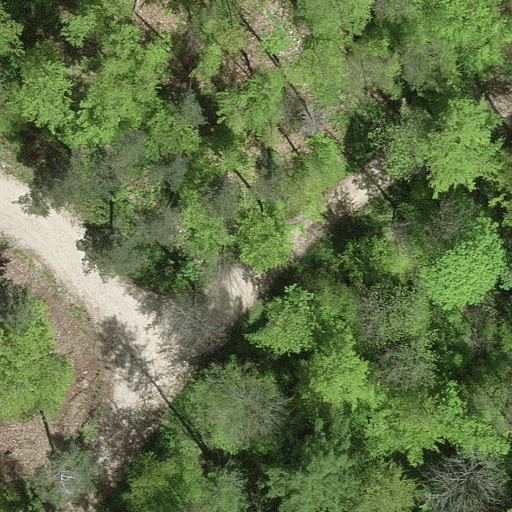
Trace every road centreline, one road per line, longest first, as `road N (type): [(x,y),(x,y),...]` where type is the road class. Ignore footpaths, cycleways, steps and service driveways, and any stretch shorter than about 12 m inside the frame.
road 1 (track): [(511,103),(408,160),(138,372)]
road 2 (track): [(0,199),(23,210),(97,283),(138,372),(131,414),(65,511)]
